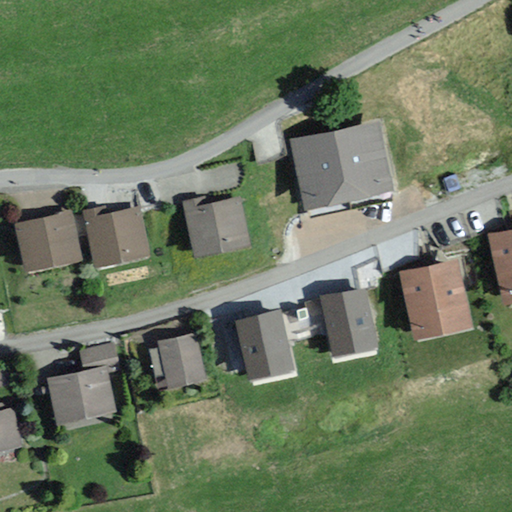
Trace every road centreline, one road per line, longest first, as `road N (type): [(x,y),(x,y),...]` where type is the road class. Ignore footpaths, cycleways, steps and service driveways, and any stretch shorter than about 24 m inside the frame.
road 1 (residential): [(511,180),(197,304),(0,348)]
road 2 (residential): [(0,178),(113,177),(170,167),(476,0)]
